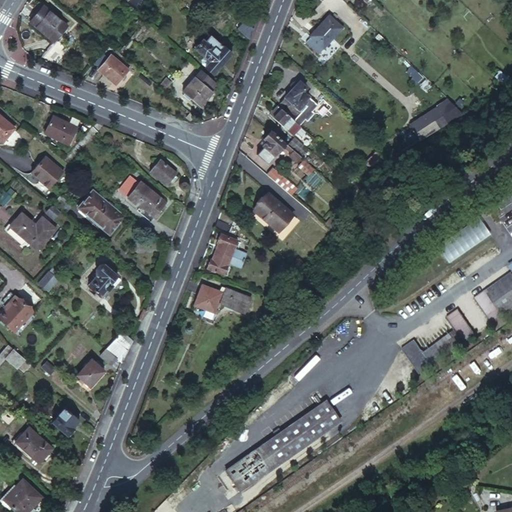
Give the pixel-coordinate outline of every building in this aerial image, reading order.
[(42,3),(29,19),(53,39),(66,24),(42,3)] [(146,19),(143,16),(137,22),(141,26),(146,19)] [(330,16),(312,35),(326,47),(343,29),(330,16)] [(123,56),(151,23),(146,19),(141,26),(119,52),(123,56)] [(240,30),(250,39),(251,37),(254,29),(247,22),(240,30)] [(202,38),(195,46),(205,55),(203,57),(204,60),(206,62),(208,64),(206,67),(213,73),(231,52),(210,34),(205,40),(202,38)] [(111,54),(98,69),(116,85),(129,70),(111,54)] [(202,68),(195,76),(182,91),(184,92),(183,94),(189,99),(190,97),(200,106),(213,92),(209,88),(216,81),(207,73),(202,68)] [(213,92),(219,84),(216,81),(209,88),(213,92)] [(295,94),(288,100),(303,115),(307,111),(313,117),(319,110),(303,96),(307,92),(303,87),(302,88),(300,87),(297,86),(295,88),(294,89),(294,92),(295,94)] [(295,128),(298,124),(281,108),(273,117),(290,133),(295,128)] [(417,134),(422,141),(455,121),(451,115),(417,134)] [(0,117),(0,142),(1,143),(13,129),(0,117)] [(51,117),(43,134),(68,146),(76,130),(51,117)] [(298,124),(295,128),(301,134),(305,129),(298,124)] [(283,141),(268,127),(261,134),(263,137),(260,140),(263,143),(256,150),(265,159),(279,144),(283,141)] [(283,141),(279,144),(286,151),(290,147),(283,141)] [(290,147),(286,151),(284,154),(289,159),(295,152),(290,147)] [(29,173),(49,189),(64,170),(44,154),(29,173)] [(160,158),(149,170),(165,184),(175,172),(160,158)] [(271,168),(266,174),(285,190),(290,184),(271,168)] [(128,175),(116,189),(125,196),(137,181),(128,175)] [(125,196),(139,209),(141,205),(154,216),(165,202),(138,179),(137,181),(125,196)] [(278,233),(294,213),(266,190),(249,210),(278,233)] [(90,192),(77,209),(108,234),(121,219),(90,192)] [(62,214),(52,206),(46,213),(56,222),(62,214)] [(21,213),(10,225),(38,249),(55,229),(42,218),(36,225),(21,213)] [(285,226),(290,231),(299,220),(294,215),(285,226)] [(233,222),(219,217),(216,225),(230,230),(233,222)] [(477,218),(436,247),(447,263),(488,235),(477,218)] [(232,257),(240,238),(227,234),(221,232),(218,241),(221,242),(217,251),(232,257)] [(212,258),(209,266),(226,273),(230,262),(232,257),(217,251),(215,258),(212,258)] [(238,259),(232,257),(230,262),(235,263),(237,264),(241,266),(243,262),(238,259)] [(90,274),(84,282),(98,295),(114,276),(95,260),(86,271),(90,274)] [(50,273),(41,283),(46,288),(55,277),(50,273)] [(511,275),(510,273),(484,291),(502,316),(511,308),(511,275)] [(220,294),(201,287),(193,307),(212,314),(217,303),(243,314),(248,300),(223,289),(218,303),(217,303),(220,294)] [(472,298),(490,324),(502,316),(484,291),(484,290),(472,298)] [(7,304),(4,307),(0,310),(0,319),(12,330),(32,309),(15,292),(6,302),(7,304)] [(456,310),(445,317),(463,343),(474,335),(456,310)] [(454,330),(435,343),(444,356),(463,343),(454,330)] [(126,350),(129,342),(116,338),(113,345),(126,350)] [(418,374),(431,365),(422,352),(413,340),(400,349),(418,374)] [(0,347),(0,358),(11,347),(5,342),(0,347)] [(444,356),(435,343),(422,352),(431,365),(444,356)] [(99,354),(107,364),(116,358),(109,347),(99,354)] [(27,361),(11,348),(3,357),(18,370),(27,361)] [(102,371),(89,358),(75,374),(89,386),(102,371)] [(323,403),(223,472),(238,493),(338,424),(323,403)] [(61,408),(48,421),(66,438),(73,430),(71,427),(76,421),(61,408)] [(31,430),(17,444),(41,466),(55,451),(31,430)] [(21,480),(2,499),(15,511),(27,511),(40,499),(21,480)]
